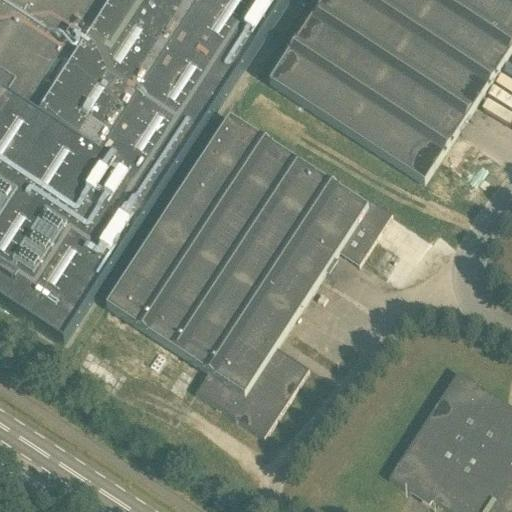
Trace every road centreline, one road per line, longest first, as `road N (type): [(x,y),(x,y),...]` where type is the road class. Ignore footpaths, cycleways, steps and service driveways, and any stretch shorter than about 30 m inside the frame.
road 1 (unclassified): [(285,509),(442,282)]
road 2 (secondary): [(130,511),(0,427)]
